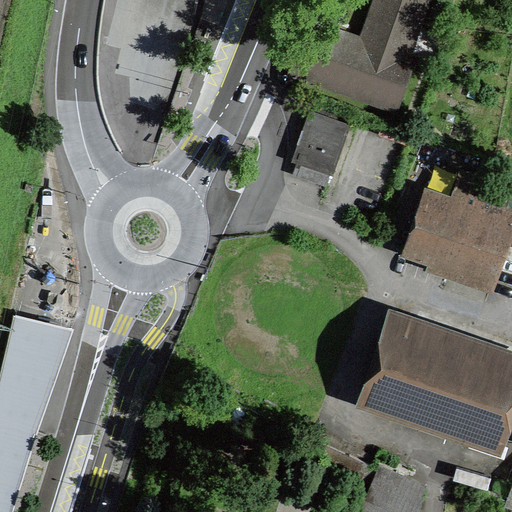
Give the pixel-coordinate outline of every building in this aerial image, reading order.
[(409,53),(427,0),(373,0),(361,36),(334,26),(308,17),(289,71),(396,109),(415,55),(409,53)] [(301,150),(297,159),(330,171),(347,124),(314,112),(301,150)] [(491,290),(511,230),(511,205),(506,203),(511,187),(511,185),(459,167),(450,193),(424,184),(401,251),(427,260),(425,267),(491,290)] [(42,323),(15,316),(0,375),(0,511),(9,511),(40,421),(72,330),(42,323)] [(386,327),(364,388),(429,410),(501,435),(511,403),(511,364),(388,322),(384,320),(382,326),(386,327)] [(226,387),(239,380),(222,349),(209,356),(226,387)] [(240,393),(267,406),(274,392),(246,380),(240,393)] [(301,405),(274,392),(267,406),(295,418),(298,412),(301,405)] [(416,511),(422,488),(349,454),(342,468),(372,482),(357,511),(416,511)] [(511,511),(511,478),(506,496),(501,508),(511,511)]
